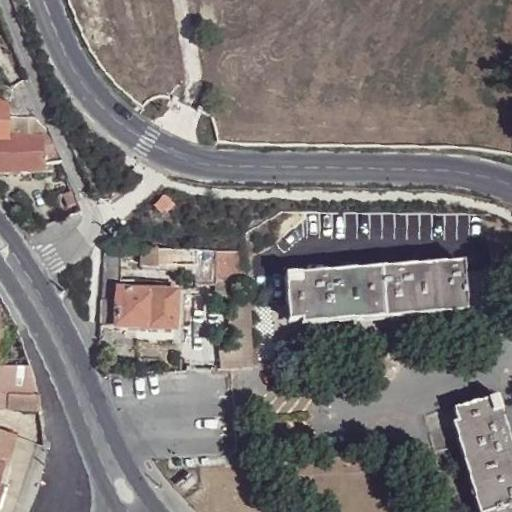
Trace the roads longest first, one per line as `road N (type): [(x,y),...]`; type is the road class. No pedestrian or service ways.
road 1 (residential): [(511,185),(455,171),(215,164),(167,153),(125,126),(77,77),(40,0)]
road 2 (secondary): [(151,498),(33,270)]
road 3 (secondary): [(10,286),(64,385),(114,511)]
road 4 (residential): [(96,225),(0,3)]
